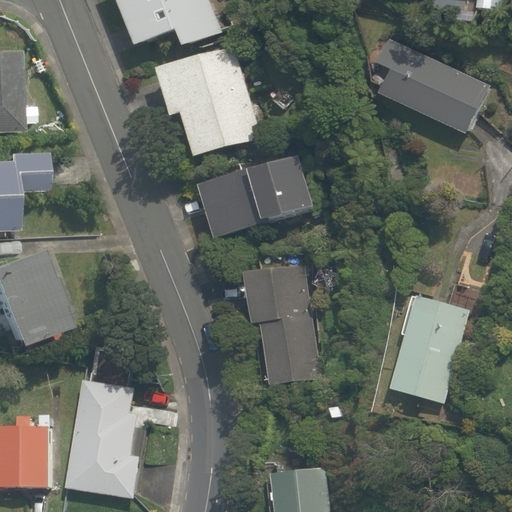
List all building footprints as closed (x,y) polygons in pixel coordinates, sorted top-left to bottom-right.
[(216,0),(124,0),(152,64),(192,47),(196,58),(234,42),(216,0)] [(489,0),(438,0),(438,8),(490,10),(489,0)] [(400,45),(384,75),(401,84),(390,106),(478,150),(504,97),(400,45)] [(22,57),(0,57),(0,139),(24,139),(22,57)] [(244,58),(172,82),(190,139),(203,135),(215,172),(275,153),(244,58)] [(58,190),(56,157),(0,159),(0,235),(25,234),(23,192),(58,190)] [(325,221),(303,163),(216,195),(237,253),(325,221)] [(81,338),(53,263),(0,282),(0,294),(24,359),(81,338)] [(311,274),(260,279),(265,337),(271,337),(276,383),(321,378),(311,274)] [(479,310),(422,298),(401,398),(458,410),(479,310)] [(147,462),(152,421),(144,419),(148,393),(94,385),(79,495),(151,505),(157,464),(147,462)] [(72,432),(16,430),(15,447),(0,446),(0,496),(70,499),(72,432)] [(335,511),(327,469),(282,478),(289,511),(335,511)]
